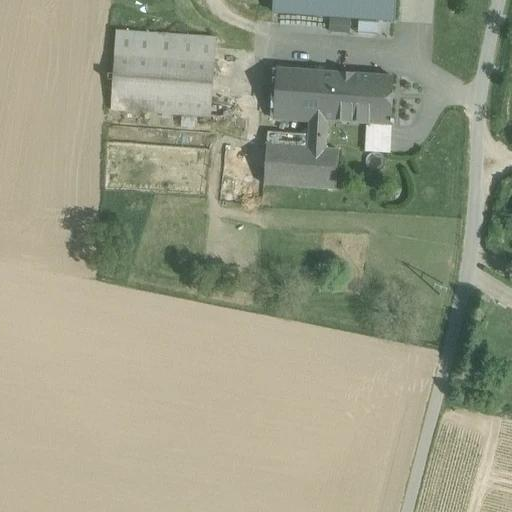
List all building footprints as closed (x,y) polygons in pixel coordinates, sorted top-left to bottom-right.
[(295,0),(294,21),(323,22),(394,25),(395,0),(295,0)] [(216,39),(116,33),(114,58),(214,65),(216,39)] [(214,65),(114,58),(111,111),(211,117),(214,65)] [(337,74),(277,70),(274,120),(310,123),(308,149),(267,146),(264,185),(336,190),(339,151),(326,150),(328,121),(335,122),(337,74)] [(393,78),(337,74),(335,122),(367,124),(391,126),(393,78)] [(391,126),(367,124),(366,152),(390,154),(391,126)]
